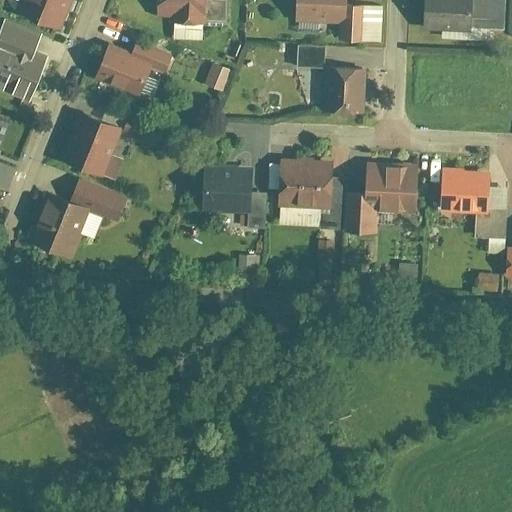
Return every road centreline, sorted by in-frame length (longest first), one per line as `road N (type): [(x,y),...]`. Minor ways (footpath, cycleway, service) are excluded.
road 1 (residential): [(0,274),(511,313)]
road 2 (residential): [(0,239),(97,0)]
road 3 (residential): [(393,138),(399,0)]
road 4 (residential): [(264,134),(393,138)]
